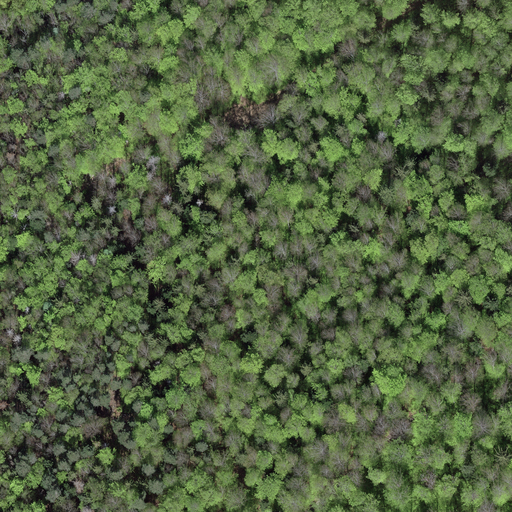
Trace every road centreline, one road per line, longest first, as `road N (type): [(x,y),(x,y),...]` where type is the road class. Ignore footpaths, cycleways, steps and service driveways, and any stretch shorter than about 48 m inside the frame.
road 1 (track): [(0,276),(96,176),(315,73),(415,0)]
road 2 (track): [(488,354),(306,511)]
